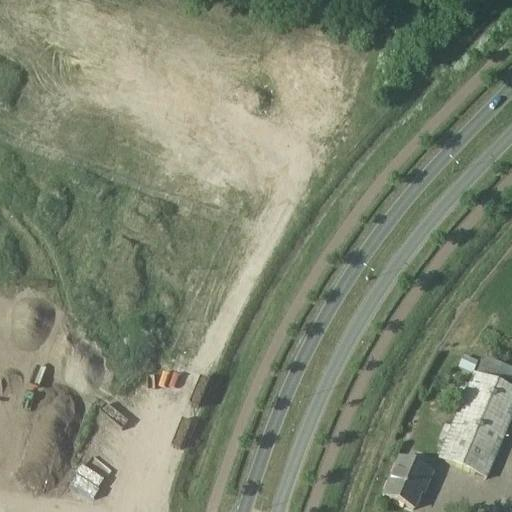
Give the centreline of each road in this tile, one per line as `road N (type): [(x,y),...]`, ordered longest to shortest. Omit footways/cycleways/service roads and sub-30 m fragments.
road 1 (tertiary): [(511,88),(421,181),(354,268),(284,397),(244,511)]
road 2 (tertiary): [(280,511),(316,406),(385,279),(511,136)]
